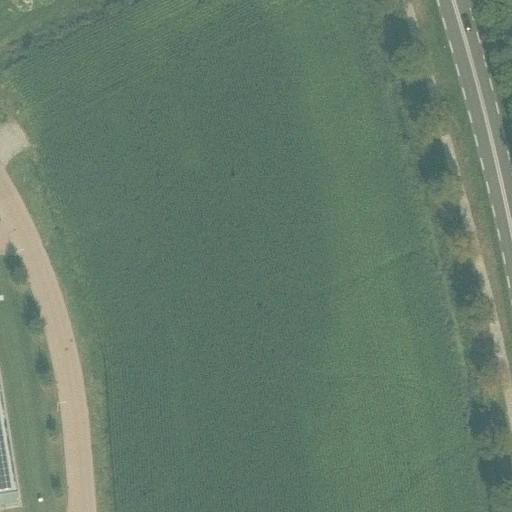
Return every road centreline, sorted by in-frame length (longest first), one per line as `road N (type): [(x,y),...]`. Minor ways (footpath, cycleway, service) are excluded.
road 1 (unclassified): [(81,511),(66,366),(27,244),(0,189)]
road 2 (primary): [(511,243),(450,0)]
